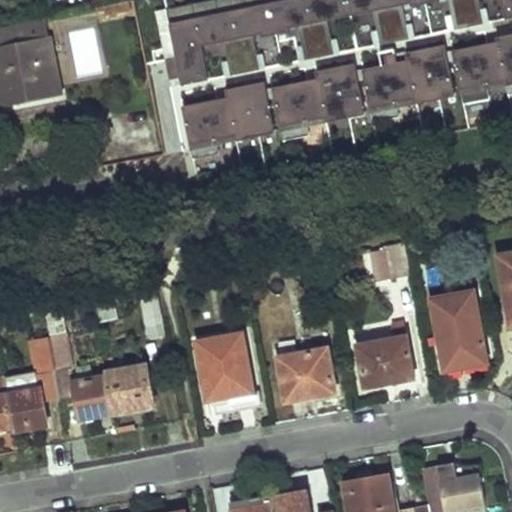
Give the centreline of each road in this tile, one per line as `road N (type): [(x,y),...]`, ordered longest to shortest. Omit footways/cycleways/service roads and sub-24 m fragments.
road 1 (residential): [(0,498),(446,413),(479,412),(511,431)]
road 2 (residential): [(0,209),(125,187),(177,168),(157,69),(171,66)]
